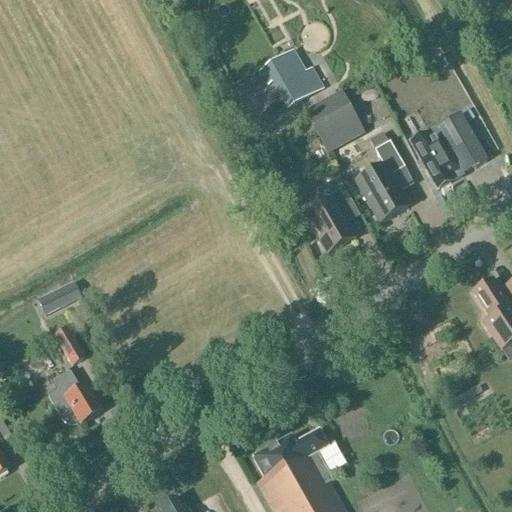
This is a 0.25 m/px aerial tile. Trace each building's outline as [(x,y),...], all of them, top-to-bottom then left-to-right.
[(293,54),(259,73),(267,86),(273,82),(288,110),(316,94),(324,90),(312,70),(305,74),(293,54)] [(310,121),(326,149),(360,129),(345,102),(310,121)] [(414,143),(424,160),(420,163),(437,192),(453,184),(452,183),(463,177),(487,163),(460,116),(414,143)] [(384,169),(357,185),(380,226),(409,209),(391,178),(405,170),(390,144),(375,153),(384,169)] [(327,257),(355,240),(339,213),(352,206),(338,182),(322,192),(329,204),(305,218),(327,257)] [(511,309),(511,310),(493,282),(472,295),(490,322),(484,326),(501,353),(511,346),(511,309)] [(73,286),(53,296),(61,312),(81,302),(73,286)] [(44,321),(61,312),(53,296),(35,305),(44,321)] [(73,368),(86,360),(68,331),(55,339),(73,368)] [(77,428),(78,427),(80,425),(81,427),(102,415),(86,389),(81,392),(72,375),(52,386),(57,393),(48,398),(50,401),(61,422),(62,423),(63,424),(65,426),(67,427),(69,428),(71,428),(73,428),(75,428),(77,428)] [(291,440),(253,462),(265,482),(257,487),(270,511),(343,511),(329,487),(333,485),(317,456),(328,450),(319,434),(295,447),(291,440)] [(0,477),(10,472),(0,455),(0,447),(2,446),(0,442),(0,477)] [(183,511),(176,500),(159,509),(160,511),(183,511)]
